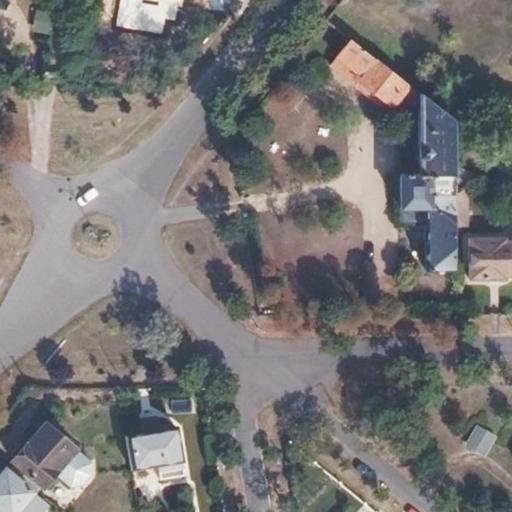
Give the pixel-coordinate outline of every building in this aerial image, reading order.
[(161,0),(178,11),(185,0),(161,0)] [(350,40),(330,66),(386,109),(400,91),(405,94),(400,104),(419,105),(420,173),(400,174),(401,221),(426,221),(426,270),(453,270),(453,226),(453,190),(452,119),(350,40)] [(466,183),(453,190),(453,226),(467,226),(466,183)] [(506,238),(470,239),(470,278),(506,278),(506,274),(511,274),(511,241),(506,242),(506,238)] [(480,423),(467,439),(483,452),(496,436),(480,423)] [(20,444),(11,455),(15,458),(12,461),(43,487),(55,473),(73,487),(82,485),(90,475),(89,464),(73,450),(74,449),(45,424),(27,446),(26,444),(23,447),(20,444)] [(144,433),(126,436),(132,468),(157,464),(159,479),(184,475),(176,428),(158,431),(157,426),(143,428),(144,433)] [(0,480),(0,511),(1,511),(15,511),(17,511),(18,511),(43,511),(48,507),(7,473),(0,480)]
